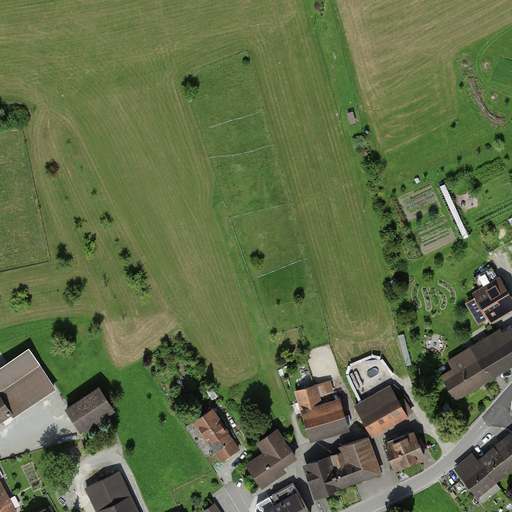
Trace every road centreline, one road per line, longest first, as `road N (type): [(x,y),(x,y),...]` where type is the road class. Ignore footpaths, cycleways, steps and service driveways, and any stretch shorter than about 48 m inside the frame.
road 1 (residential): [(497,410),(449,463),(358,511)]
road 2 (unknown): [(93,511),(82,473),(108,454),(128,460),(152,511)]
